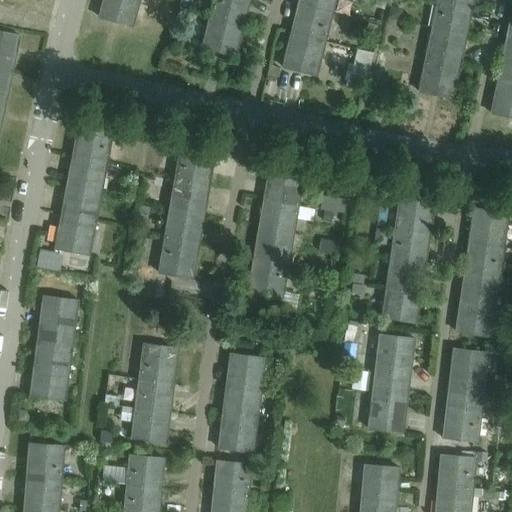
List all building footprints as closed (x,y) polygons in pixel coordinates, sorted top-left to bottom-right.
[(139,0),(103,0),(99,18),(132,27),(139,0)] [(249,0),(213,0),(210,14),(244,22),(249,0)] [(335,0),(299,0),(298,6),(332,14),(335,0)] [(384,9),(386,0),(378,0),(376,7),(384,9)] [(472,6),(444,0),(438,0),(432,28),(466,36),(472,6)] [(332,14),(298,6),(291,33),(325,42),(332,14)] [(244,22),(210,14),(202,49),(236,57),(244,22)] [(466,36),(432,28),(426,57),(460,64),(466,36)] [(0,32),(0,69),(12,72),(20,37),(0,32)] [(325,42),(291,33),(283,68),(317,76),(325,42)] [(369,66),(373,54),(357,50),(353,65),(348,64),(344,81),(347,81),(346,88),(361,92),(364,79),(366,80),(369,66)] [(511,51),(504,50),(498,80),(511,82),(511,51)] [(460,64),(426,57),(419,92),(453,100),(460,64)] [(269,66),(267,75),(277,77),(279,68),(269,66)] [(12,72),(0,69),(0,100),(6,101),(12,72)] [(511,82),(498,80),(491,114),(511,118),(511,82)] [(79,122),(73,156),(107,163),(114,129),(79,122)] [(215,152),(181,146),(175,180),(209,186),(215,152)] [(107,163),(73,156),(67,185),(101,192),(107,163)] [(304,171),(270,165),(264,200),(298,205),(304,171)] [(209,186),(175,180),(170,210),(204,216),(209,186)] [(101,192),(67,185),(62,215),(96,221),(101,192)] [(400,195),(395,231),(429,236),(434,200),(400,195)] [(327,197),(325,210),(333,211),(344,213),(346,200),(327,197)] [(298,205),(264,200),(259,228),(293,234),(298,205)] [(474,209),(469,244),(503,249),(508,214),(474,209)] [(204,216),(170,210),(165,238),(199,245),(204,216)] [(324,210),(323,221),(331,222),(333,211),(325,210),(324,210)] [(96,221),(62,215),(55,250),(89,256),(96,221)] [(293,234),(259,228),(254,258),(288,264),(293,234)] [(429,236),(395,231),(390,260),(425,265),(429,236)] [(199,245),(165,238),(158,274),(193,280),(199,245)] [(503,249),(469,244),(464,274),(499,279),(503,249)] [(36,268),(60,272),(64,254),(40,250),(36,268)] [(282,299),(288,264),(254,258),(248,289),(248,293),(258,294),(282,299)] [(425,265),(390,260),(386,289),(421,294),(425,265)] [(499,279),(464,274),(460,303),(494,308),(499,279)] [(258,294),(248,293),(248,289),(230,285),(226,303),(255,308),(258,294)] [(421,294),(386,289),(382,318),(416,324),(421,294)] [(43,297),(39,332),(73,337),(78,301),(43,297)] [(494,308),(460,303),(456,333),(490,338),(494,308)] [(292,313),(280,311),(277,324),(289,327),(292,313)] [(73,337),(39,332),(35,361),(69,366),(73,337)] [(380,335),(376,364),(411,369),(414,340),(380,335)] [(144,345),(139,380),(173,385),(178,349),(144,345)] [(496,360),(504,361),(505,349),(497,348),(496,360)] [(453,349),(450,380),(484,384),(488,354),(453,349)] [(230,355),(226,389),(260,394),(265,359),(230,355)] [(69,366),(35,361),(30,396),(65,401),(69,366)] [(411,369),(376,364),(372,395),(407,399),(411,369)] [(369,392),(371,373),(353,371),(351,390),(369,392)] [(173,385),(139,380),(135,409),(170,413),(173,385)] [(484,384),(450,380),(446,409),(481,414),(484,384)] [(260,394),(226,389),(222,418),(257,423),(260,394)] [(121,416),(134,416),(135,396),(123,395),(121,416)] [(407,399),(372,395),(368,430),(403,434),(407,399)] [(119,398),(106,396),(105,405),(118,407),(119,398)] [(170,413),(135,409),(131,439),(166,443),(170,413)] [(481,414),(446,409),(443,439),(477,443),(481,414)] [(19,411),(18,421),(29,422),(29,416),(26,411),(19,411)] [(257,423),(222,418),(218,449),(253,453),(257,423)] [(101,432),(100,444),(111,445),(112,433),(101,432)] [(29,444),(27,478),(61,481),(64,447),(29,444)] [(476,459),(475,461),(486,462),(486,453),(476,452),(476,459)] [(128,476),(127,486),(161,489),(164,459),(129,456),(128,468),(128,476)] [(441,456),(438,487),(473,490),(475,461),(476,459),(441,456)] [(217,462),(214,492),(248,495),(251,465),(217,462)] [(103,466),(103,474),(128,476),(128,468),(103,466)] [(364,466),(361,502),(396,505),(399,469),(364,466)] [(61,481),(27,478),(24,509),(59,511),(61,481)] [(158,511),(161,489),(127,486),(124,511),(158,511)] [(470,511),(473,490),(438,487),(435,511),(470,511)] [(482,491),(482,498),(503,501),(504,493),(482,491)] [(246,511),(248,495),(214,492),(211,511),(246,511)] [(83,511),(87,511),(88,501),(80,501),(79,511),(83,511)] [(395,511),(396,505),(361,502),(360,511),(395,511)]
